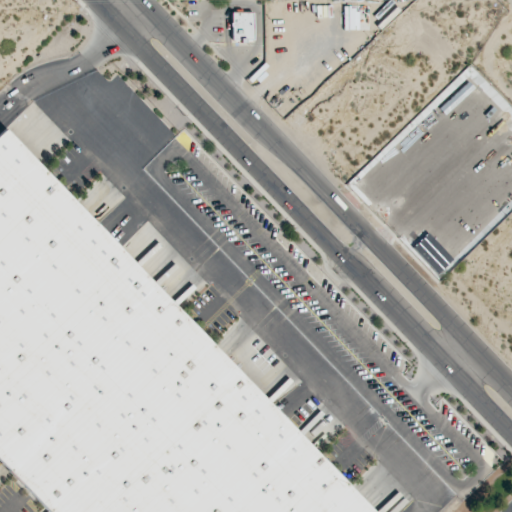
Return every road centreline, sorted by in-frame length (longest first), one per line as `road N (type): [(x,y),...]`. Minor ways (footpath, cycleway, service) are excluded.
road 1 (secondary): [(100,0),(511,431)]
road 2 (secondary): [(511,387),(140,0)]
